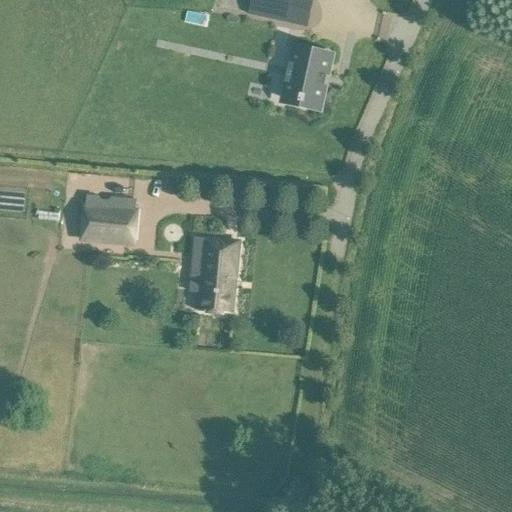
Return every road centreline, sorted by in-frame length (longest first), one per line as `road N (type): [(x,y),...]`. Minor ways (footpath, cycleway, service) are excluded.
road 1 (residential): [(425,0),(361,141),(337,251)]
road 2 (track): [(337,251),(294,481)]
